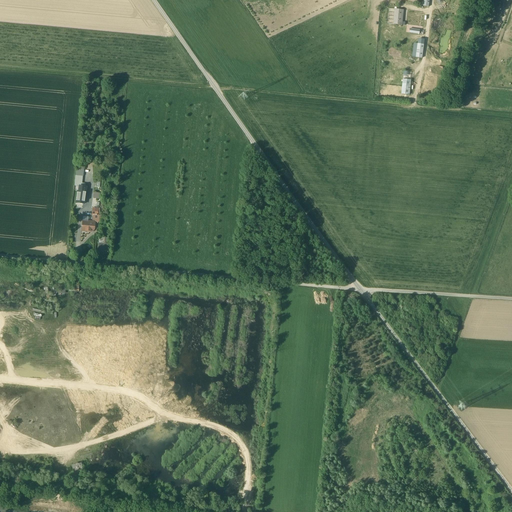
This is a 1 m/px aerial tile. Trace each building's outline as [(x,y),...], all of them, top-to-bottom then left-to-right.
[(403,10),(395,9),(393,24),(402,25),(403,10)] [(423,45),(418,44),(414,43),(412,57),(416,57),(421,58),(423,45)] [(410,80),(403,80),(401,94),(409,95),(410,80)] [(396,91),(397,86),(381,84),(380,92),(390,93),(391,87),(393,87),(393,90),(396,91)] [(82,176),(75,175),(74,186),(84,187),(85,184),(82,184),(82,176)] [(87,226),(82,225),(82,231),(90,231),(90,229),(91,226),(92,226),(92,224),(88,223),(87,226)] [(108,239),(99,238),(98,252),(102,252),(102,251),(107,252),(108,239)] [(71,471),(80,469),(79,463),(70,465),(71,471)]
